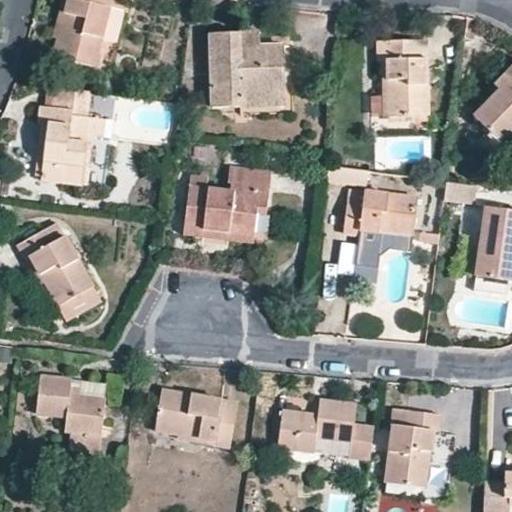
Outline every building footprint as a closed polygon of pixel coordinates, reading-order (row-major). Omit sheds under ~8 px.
[(69,0),(63,0),(52,40),(59,42),(69,0)] [(111,9),(113,0),(69,0),(59,42),(54,58),(96,69),(103,40),(111,9)] [(132,0),(113,0),(111,9),(125,13),(129,14),(132,0)] [(103,40),(117,43),(125,13),(111,9),(103,40)] [(259,34),(242,35),(243,48),(259,47),(259,34)] [(243,48),(242,35),(211,36),(213,109),(244,108),(244,96),(286,96),(285,47),(259,47),(243,48)] [(378,62),(382,61),(388,61),(389,119),(429,118),(427,42),(377,43),(378,62)] [(475,117),(491,132),(506,147),(511,141),(511,69),(507,75),(511,80),(475,117)] [(91,93),(48,88),(46,107),(41,107),(39,122),(43,123),(50,123),(43,177),(65,180),(65,185),(83,187),(91,118),(89,117),(91,93)] [(286,108),(286,96),(244,96),(244,108),(286,108)] [(189,117),(178,116),(177,129),(188,131),(189,117)] [(107,120),(91,118),(83,187),(89,188),(96,138),(105,139),(107,120)] [(37,176),(43,177),(50,123),(43,123),(37,176)] [(506,147),(491,132),(482,141),(498,156),(506,147)] [(368,171),(326,166),(324,182),(366,188),(368,171)] [(191,176),(185,227),(255,238),(259,214),(266,216),(272,174),(230,168),(227,191),(209,189),(210,179),(191,176)] [(446,181),(444,199),(472,203),(475,185),(446,181)] [(418,199),(350,190),(344,236),(359,238),(360,232),(413,239),(418,199)] [(511,212),(487,209),(477,278),(511,282),(511,212)] [(18,247),(25,261),(31,257),(46,284),(60,307),(93,289),(57,224),(18,247)] [(255,238),(185,227),(184,237),(254,246),(255,238)] [(413,239),(360,232),(359,238),(358,248),(411,255),(413,239)] [(429,249),(420,248),(419,258),(428,258),(429,249)] [(31,257),(25,261),(40,287),(46,284),(31,257)] [(93,289),(60,307),(69,323),(102,304),(93,289)] [(71,390),(71,382),(41,378),(36,414),(66,418),(64,434),(70,434),(69,450),(97,454),(103,400),(80,398),(81,390),(71,390)] [(105,386),(71,382),(71,390),(81,390),(80,398),(103,400),(105,386)] [(155,432),(178,436),(215,441),(214,447),(229,450),(236,403),(162,391),(155,432)] [(370,462),(374,429),(353,426),(356,405),(320,400),(318,416),(284,412),(279,449),(315,454),(317,439),(350,444),(349,459),(370,462)] [(443,417),(409,413),(394,411),(385,483),(428,489),(435,433),(441,433),(443,417)] [(434,490),(441,433),(435,433),(428,489),(434,490)] [(215,441),(178,436),(177,441),(214,447),(215,441)] [(315,454),(349,459),(350,444),(317,439),(315,454)] [(506,484),(486,483),(485,511),(510,511),(511,508),(511,499),(511,474),(505,474),(506,484)]
